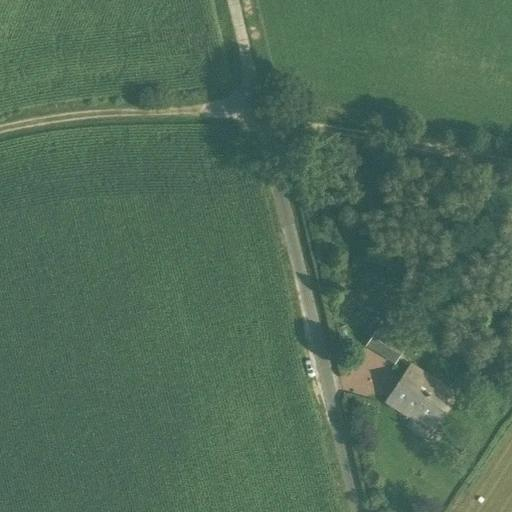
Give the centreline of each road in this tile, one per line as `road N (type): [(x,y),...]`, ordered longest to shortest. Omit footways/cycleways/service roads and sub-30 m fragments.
road 1 (track): [(511,165),(211,111),(82,112),(0,131)]
road 2 (unclassified): [(357,511),(263,117)]
